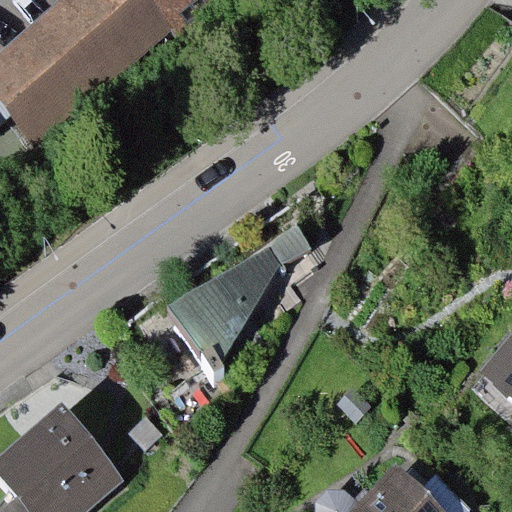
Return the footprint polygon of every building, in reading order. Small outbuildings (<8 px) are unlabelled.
[(227,0),(79,0),(0,65),(0,140),(2,143),(26,171),(227,0)] [(265,249),(173,326),(214,387),(284,269),(314,252),(299,226),(265,249)] [(511,338),(474,389),(511,417),(511,338)] [(72,417),(0,480),(0,486),(15,501),(3,511),(86,511),(122,482),(72,417)] [(146,419),(129,435),(147,454),(164,438),(146,419)] [(431,511),(386,472),(350,511),(431,511)]
